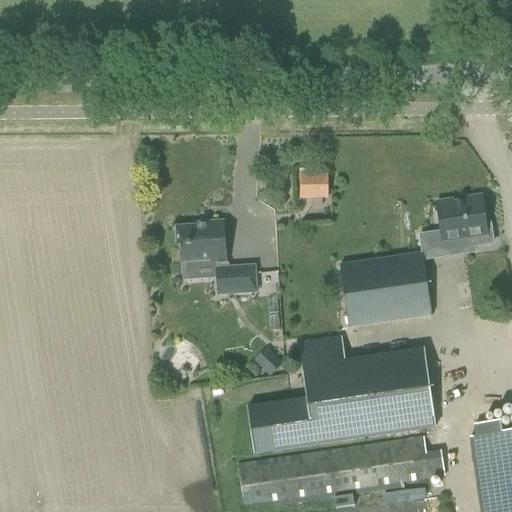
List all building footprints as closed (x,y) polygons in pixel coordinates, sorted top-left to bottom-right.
[(326,177),(300,177),(300,200),(326,199),(326,177)] [(453,202),(435,205),(441,243),(461,240),(463,249),(492,245),(489,227),(486,227),(482,198),(464,200),(465,203),(453,205),(453,202)] [(175,229),(176,247),(182,246),(183,264),(212,262),(212,265),(217,264),(218,296),(256,294),(254,268),(226,270),(223,223),(205,224),(205,227),(198,227),(198,225),(197,225),(197,227),(175,229)] [(421,255),(339,267),(348,329),(431,317),(423,263),(422,255),(421,255)] [(342,364),(339,340),(300,345),(308,400),(248,408),(255,455),(433,428),(422,352),(342,364)] [(270,379),(284,365),(268,349),(254,363),(270,379)] [(511,511),(511,433),(468,440),(478,511),(511,511)] [(442,454),(427,456),(424,438),(238,465),(244,507),(445,478),(442,454)] [(352,497),(334,500),(336,510),(354,507),(352,497)]
